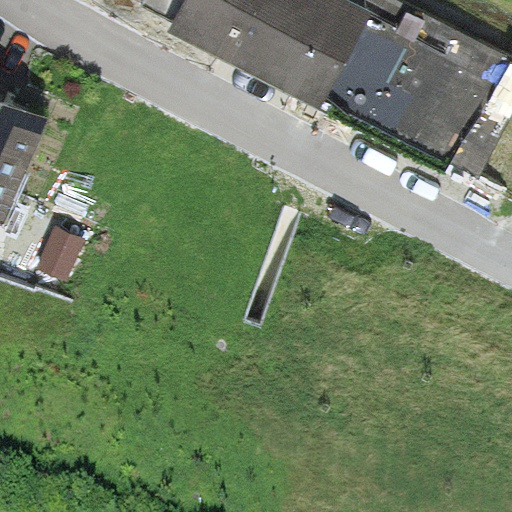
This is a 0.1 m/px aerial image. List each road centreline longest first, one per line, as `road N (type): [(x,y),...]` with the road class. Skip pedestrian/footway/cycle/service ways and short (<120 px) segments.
road 1 (residential): [(8,0),(511,261)]
road 2 (trunk): [(0,349),(459,511)]
